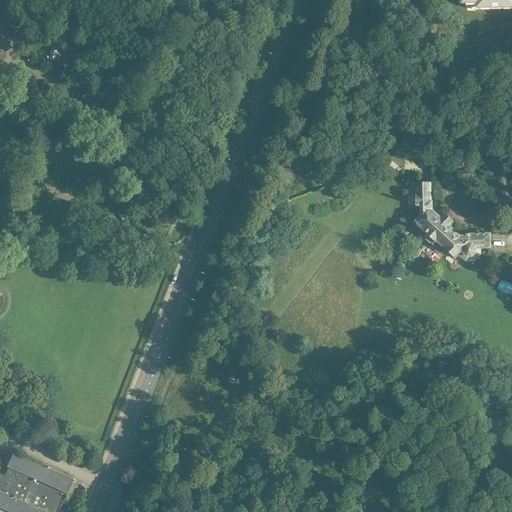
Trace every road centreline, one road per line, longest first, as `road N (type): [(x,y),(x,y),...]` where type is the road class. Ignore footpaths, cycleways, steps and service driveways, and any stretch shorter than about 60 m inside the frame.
road 1 (primary): [(99,511),(298,0)]
road 2 (track): [(424,137),(443,199),(463,216),(489,209),(494,173),(459,142)]
road 3 (track): [(268,104),(424,137)]
